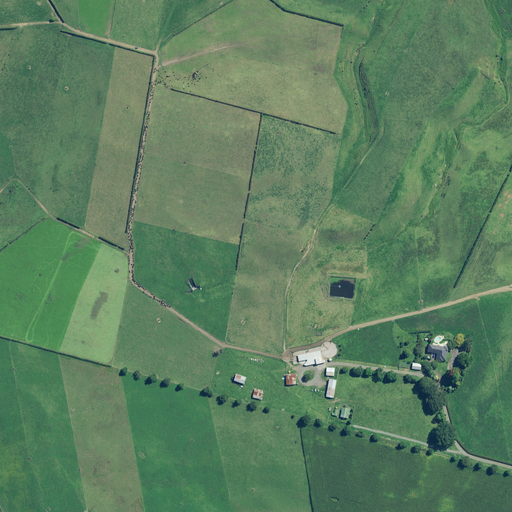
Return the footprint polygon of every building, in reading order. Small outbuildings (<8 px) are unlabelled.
[(448,347),(429,344),(428,352),(437,354),(436,360),(443,361),(443,360),(446,361),(448,347)] [(323,361),(321,351),(298,355),(299,362),(304,361),(306,366),(316,364),(317,364),(326,363),(325,360),(323,361)] [(334,368),(327,368),(326,376),(334,376),(334,368)] [(246,377),(236,374),(234,381),(244,384),(246,377)] [(296,374),(286,374),(286,385),(296,385),(296,374)] [(337,380),(329,379),(326,397),(333,398),(337,380)] [(263,390),(255,389),(253,398),(261,399),(263,390)] [(350,409),(343,408),(340,417),(348,419),(350,409)]
